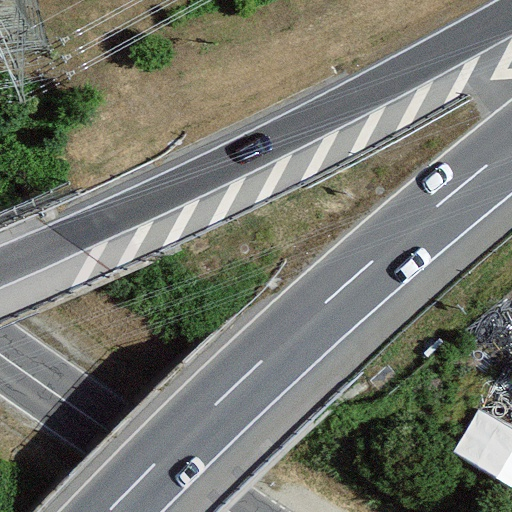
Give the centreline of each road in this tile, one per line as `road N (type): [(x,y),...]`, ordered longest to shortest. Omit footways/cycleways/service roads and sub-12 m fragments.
road 1 (motorway): [(0,265),(222,165),(511,13)]
road 2 (motorway): [(109,511),(259,363),(511,145)]
road 3 (primary): [(230,511),(0,353)]
